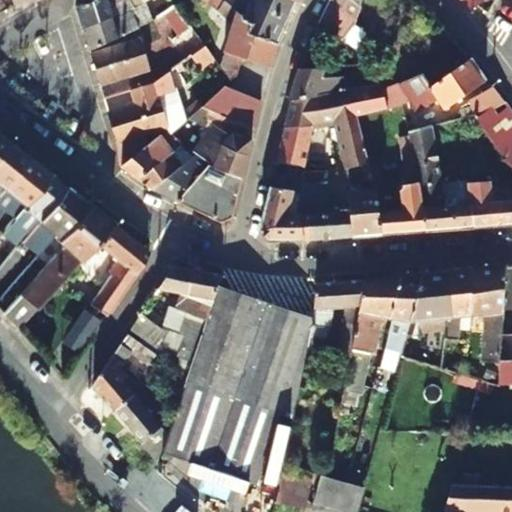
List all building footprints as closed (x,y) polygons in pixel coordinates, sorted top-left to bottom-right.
[(89,0),(77,5),(84,29),(117,13),(131,5),(139,0),(89,0)] [(226,53),(243,59),(271,69),(272,66),(278,45),(245,16),(235,8),(226,0),(210,0),(238,22),(226,53)] [(252,0),(239,0),(235,8),(245,16),(252,0)] [(278,45),(287,22),(260,0),(252,0),(245,16),(278,45)] [(294,0),(260,0),(287,22),(296,1),(294,0)] [(332,0),(325,26),(351,44),(357,22),(362,0),(332,0)] [(461,0),(471,11),(482,0),(461,0)] [(148,22),(175,9),(173,3),(145,17),(148,22)] [(123,27),(117,13),(84,29),(90,50),(137,27),(134,22),(123,27)] [(183,31),(197,47),(204,41),(191,24),(183,31)] [(385,43),(375,48),(383,69),(390,89),(421,82),(404,35),(385,43)] [(150,71),(139,38),(91,52),(101,84),(150,71)] [(331,72),(339,71),(346,48),(320,40),(310,73),(331,72)] [(475,58),(438,92),(453,108),(491,76),(475,58)] [(310,73),(301,102),(369,93),(367,80),(333,83),(331,72),(310,73)] [(119,141),(143,135),(168,127),(157,99),(172,95),(168,81),(156,83),(131,90),(135,107),(109,113),(117,141),(119,141)] [(390,89),(392,101),(435,89),(427,81),(421,82),(390,89)] [(478,114),(511,165),(511,103),(498,84),(472,106),(478,114)] [(292,129),(323,122),(344,118),(365,113),(393,107),(392,101),(390,89),(369,93),(301,102),(292,129)] [(255,130),(262,103),(223,90),(205,104),(249,128),(255,130)] [(222,149),(218,163),(243,180),(253,139),(245,135),(249,128),(205,104),(197,111),(219,123),(206,138),(222,149)] [(347,193),(349,211),(349,213),(352,240),(355,239),(380,237),(378,205),(377,195),(365,113),(344,118),(352,192),(349,193),(347,193)] [(270,243),(304,242),(301,198),(323,122),(292,129),(284,153),(261,231),(270,243)] [(426,233),(472,229),(467,165),(461,166),(462,182),(443,184),(437,126),(414,133),(414,136),(426,233)] [(178,150),(178,149),(187,142),(171,131),(163,138),(147,151),(127,166),(124,169),(142,180),(143,179),(164,161),(169,156),(178,150)] [(0,151),(2,149),(8,142),(0,135),(0,151)] [(147,151),(143,135),(119,141),(118,151),(127,166),(147,151)] [(380,237),(426,233),(414,136),(404,137),(409,182),(399,196),(400,202),(378,205),(380,237)] [(0,190),(2,192),(29,158),(8,142),(2,149),(0,151),(0,190)] [(188,161),(178,150),(169,156),(180,168),(182,166),(183,165),(188,161)] [(199,150),(194,155),(202,161),(209,167),(215,161),(199,150)] [(180,168),(169,156),(164,161),(143,179),(155,190),(157,191),(174,173),(180,168)] [(0,215),(12,200),(22,209),(50,175),(29,158),(2,192),(0,194),(0,215)] [(218,163),(215,161),(209,167),(199,179),(178,202),(221,223),(233,218),(243,180),(218,163)] [(199,179),(209,167),(202,161),(191,173),(199,179)] [(477,184),(475,165),(467,165),(472,229),(476,229),(473,185),(477,184)] [(199,179),(191,173),(182,166),(180,168),(174,173),(157,191),(178,202),(199,179)] [(31,219),(35,222),(65,186),(50,175),(22,209),(5,230),(11,236),(18,228),(21,230),(31,219)] [(511,224),(511,203),(494,205),(491,184),(490,183),(477,184),(473,185),(476,229),(511,224)] [(35,222),(12,250),(21,258),(30,246),(33,248),(43,238),(48,242),(52,238),(56,241),(89,205),(65,186),(35,222)] [(317,196),(301,198),(304,242),(352,240),(349,213),(331,215),(331,195),(317,196)] [(113,224),(89,205),(56,241),(53,245),(59,250),(0,313),(0,314),(14,330),(64,276),(75,264),(113,224)] [(147,254),(113,224),(75,264),(84,272),(103,250),(116,261),(107,275),(108,277),(94,297),(110,308),(147,254)] [(12,250),(2,263),(10,270),(21,258),(12,250)] [(0,286),(12,272),(10,270),(2,263),(0,264),(0,286)] [(471,270),(466,314),(482,316),(480,371),(499,374),(500,359),(502,332),(503,322),(503,306),(505,267),(471,270)] [(511,267),(505,267),(503,306),(511,305),(511,267)] [(164,310),(171,293),(179,295),(187,272),(172,269),(130,330),(159,350),(163,340),(144,327),(159,308),(164,310)] [(471,270),(449,273),(445,313),(443,332),(452,333),(460,333),(462,314),(466,314),(471,270)] [(163,340),(159,350),(173,359),(168,365),(177,370),(187,376),(216,287),(219,277),(187,272),(179,295),(163,340)] [(427,312),(445,313),(449,273),(423,276),(400,349),(398,356),(421,360),(427,312)] [(392,322),(386,344),(400,349),(423,276),(400,279),(397,298),(392,322)] [(396,279),(363,283),(348,361),(339,405),(361,410),(365,388),(363,388),(370,353),(377,355),(385,318),(388,318),(396,279)] [(336,358),(348,361),(363,283),(319,288),(312,319),(311,325),(328,330),(332,310),(345,313),(336,358)] [(311,325),(312,319),(298,314),(216,287),(187,376),(184,383),(225,397),(266,410),(277,413),(292,418),(311,325)] [(72,351),(95,319),(81,308),(57,341),(72,351)] [(511,322),(503,322),(502,332),(511,332),(511,322)] [(113,412),(131,397),(121,386),(128,375),(118,368),(128,352),(150,366),(156,356),(126,335),(91,386),(113,412)] [(499,374),(511,374),(511,358),(500,359),(499,374)] [(187,376),(177,370),(169,393),(179,398),(184,383),(187,376)] [(225,397),(184,383),(179,398),(167,437),(160,454),(255,486),(277,413),(266,410),(225,397)] [(159,407),(147,395),(137,404),(148,416),(159,407)] [(160,454),(167,437),(148,416),(137,404),(131,397),(113,412),(158,464),(160,454)] [(291,506),(298,476),(281,473),(275,502),(291,506)] [(304,508),(310,479),(298,476),(291,506),(304,508)] [(313,501),(327,505),(334,479),(325,476),(320,476),(313,501)] [(511,481),(452,476),(445,503),(511,509),(511,481)] [(327,505),(342,509),(348,481),(334,479),(327,505)] [(342,509),(353,511),(356,511),(363,485),(348,481),(342,509)] [(269,511),(253,502),(247,511),(269,511)]
